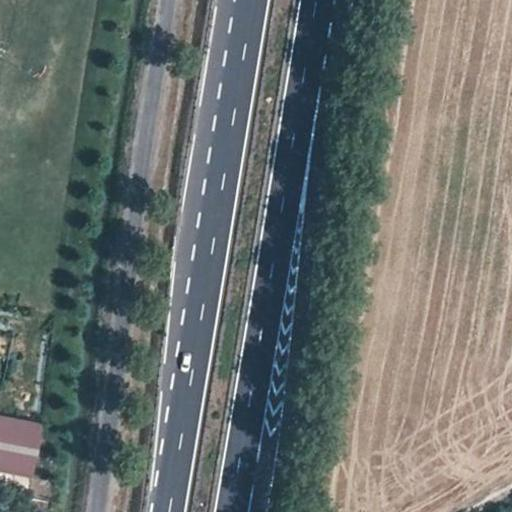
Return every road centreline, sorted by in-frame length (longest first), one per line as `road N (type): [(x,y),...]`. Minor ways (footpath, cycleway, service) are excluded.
road 1 (primary): [(251,0),(168,511)]
road 2 (unclassified): [(168,0),(96,511)]
road 3 (primary): [(230,511),(302,85)]
road 4 (unclassified): [(281,511),(321,174),(302,85)]
